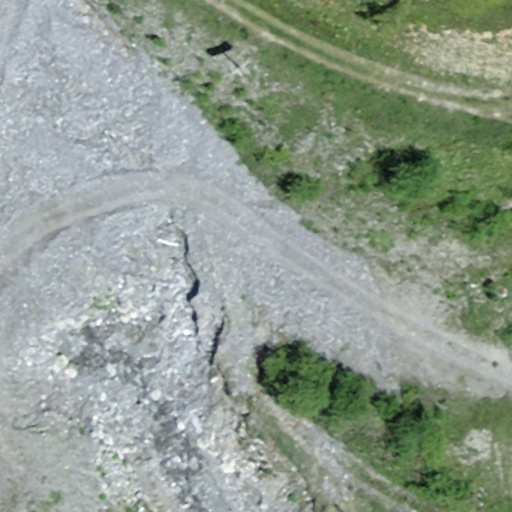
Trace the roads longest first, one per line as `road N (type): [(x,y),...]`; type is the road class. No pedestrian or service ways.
road 1 (track): [(511,381),(115,242)]
road 2 (track): [(195,0),(511,112)]
road 3 (track): [(23,0),(115,242)]
road 4 (track): [(115,242),(38,283),(0,379)]
